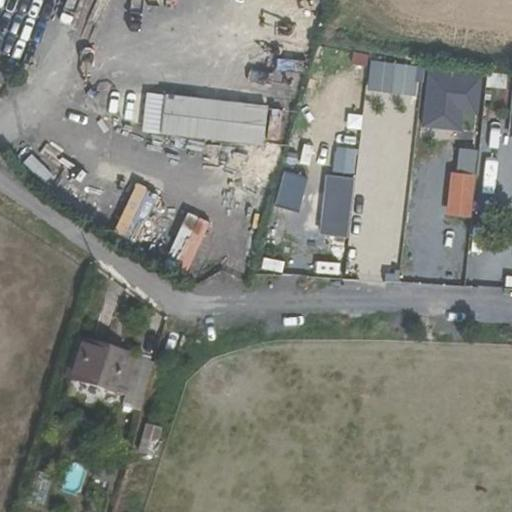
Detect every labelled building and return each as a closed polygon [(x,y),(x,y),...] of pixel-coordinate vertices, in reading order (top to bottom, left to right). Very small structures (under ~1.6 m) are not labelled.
[(412,95),(415,67),(369,61),(366,89),(412,95)] [(477,114),(481,75),(426,70),(421,126),(459,129),(461,113),(477,114)] [(263,147),(267,107),(164,96),(160,136),(263,147)] [(470,215),(474,175),(445,172),(441,212),(470,215)] [(121,390),(131,351),(92,342),(83,380),(121,390)] [(152,356),(131,351),(121,390),(141,396),(152,356)]
